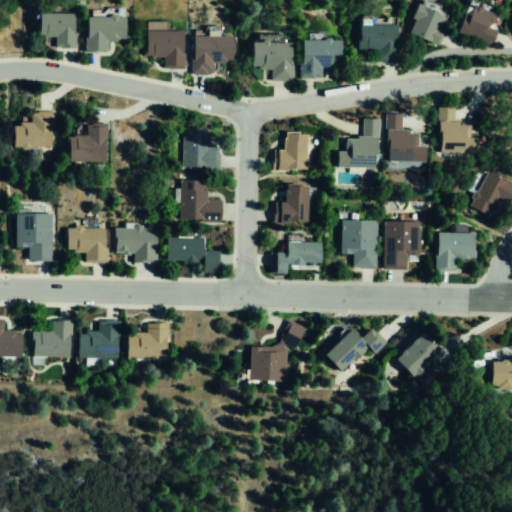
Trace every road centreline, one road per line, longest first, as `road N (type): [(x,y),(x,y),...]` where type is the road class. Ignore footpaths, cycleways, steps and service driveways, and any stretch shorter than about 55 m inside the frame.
road 1 (residential): [(0,68),(246,106),(511,77),(494,299)]
road 2 (residential): [(0,288),(499,299)]
road 3 (residential): [(246,106),(243,293)]
